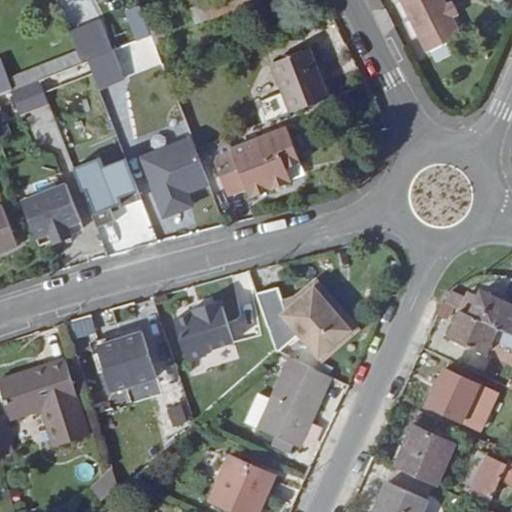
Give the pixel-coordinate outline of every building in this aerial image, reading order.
[(253,2),(251,0),(202,0),(203,4),(193,7),(200,23),(253,2)] [(402,0),(420,36),(421,36),(428,50),(460,34),(452,20),(442,0),(402,0)] [(102,20),(71,32),(79,52),(83,62),(114,50),(102,20)] [(164,21),(149,28),(152,35),(155,45),(167,40),(163,28),(166,27),(164,21)] [(126,77),(160,66),(150,36),(117,46),(126,77)] [(60,71),(83,62),(79,52),(56,61),(60,71)] [(275,67),(294,116),(330,102),(311,52),(275,67)] [(4,93),(5,93),(12,90),(40,79),(60,71),(56,61),(0,83),(4,93)] [(40,79),(12,90),(23,118),(51,107),(40,79)] [(192,96),(178,102),(189,129),(203,121),(192,96)] [(0,112),(0,140),(8,161),(33,151),(29,140),(16,145),(2,111),(0,112)] [(284,131),(228,153),(243,190),(246,199),(288,183),(283,170),(297,165),(284,131)] [(190,138),(139,157),(162,219),(193,208),(188,194),(208,187),(190,138)] [(209,160),(228,153),(224,144),(205,151),(209,160)] [(228,153),(209,160),(224,198),(243,190),(228,153)] [(100,159),(74,169),(83,191),(86,189),(95,213),(120,204),(118,198),(135,191),(123,159),(102,167),(100,159)] [(68,184),(24,201),(38,239),(52,233),(55,240),(56,244),(74,237),(72,233),(70,227),(83,221),(68,184)] [(0,253),(19,246),(3,205),(0,206),(0,253)] [(83,221),(70,227),(72,233),(85,228),(83,221)] [(52,233),(38,239),(41,245),(55,240),(52,233)] [(286,287),(265,292),(280,352),(304,332),(324,356),(355,330),(319,289),(292,310),(286,287)] [(511,306),(482,293),(471,315),(511,333),(511,306)] [(196,316),(177,321),(188,357),(236,343),(224,302),(195,311),(196,316)] [(511,333),(471,315),(461,311),(450,338),(486,354),(494,338),(508,345),(511,334),(511,333)] [(144,330),(99,345),(113,391),(158,376),(144,330)] [(301,447),(332,376),(292,357),(259,429),(277,436),(273,446),(290,454),(295,444),(301,447)] [(68,358),(0,380),(13,419),(44,409),(56,444),(92,433),(68,358)] [(500,395),(445,369),(429,404),(483,430),(500,395)] [(179,404),(164,410),(172,429),(187,423),(179,404)] [(414,426),(396,466),(437,484),(455,445),(414,426)] [(511,487),(511,463),(483,453),(466,495),(489,504),(497,482),(511,487)] [(233,511),(259,511),(277,473),(231,454),(210,502),(233,511)] [(118,487),(110,478),(96,491),(104,499),(118,487)] [(388,482),(374,511),(421,511),(428,499),(388,482)] [(490,511),(471,503),(466,511),(490,511)]
